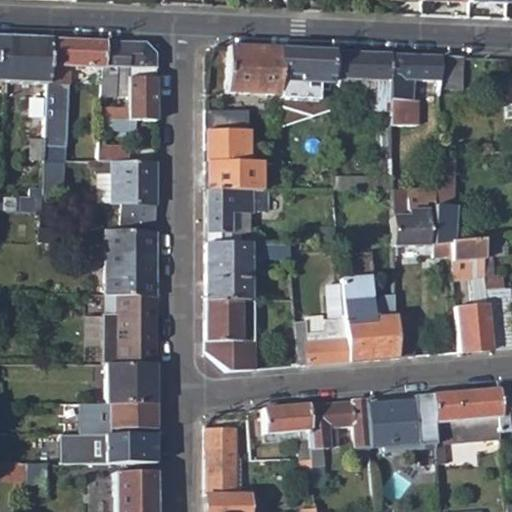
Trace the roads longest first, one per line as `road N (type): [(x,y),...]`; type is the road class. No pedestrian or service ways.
road 1 (residential): [(176,397),(176,26)]
road 2 (residential): [(176,397),(511,370)]
road 3 (residential): [(511,41),(176,26)]
road 4 (residential): [(176,26),(0,17)]
